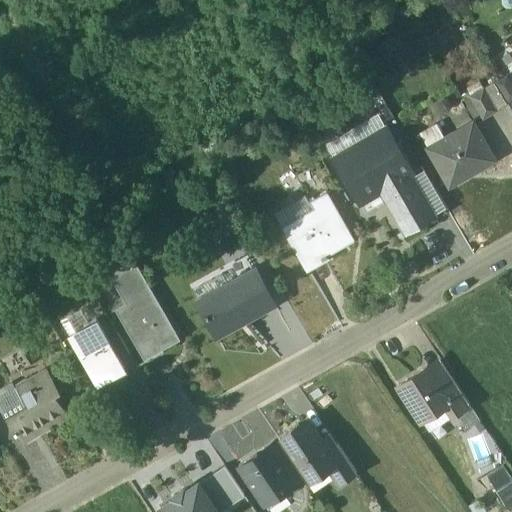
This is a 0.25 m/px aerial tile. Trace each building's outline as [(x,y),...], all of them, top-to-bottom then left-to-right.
[(377,50),(402,78),(421,62),(397,33),(377,50)] [(498,86),(509,103),(511,101),(511,87),(508,80),(498,86)] [(495,115),(483,93),(471,100),(483,122),(495,115)] [(472,126),(427,152),(449,190),(494,164),(472,126)] [(386,132),(367,143),(368,145),(336,163),(351,190),(359,185),(366,198),(391,184),(397,194),(387,200),(406,234),(435,217),(420,190),(386,132)] [(172,197),(183,194),(175,168),(163,172),(172,197)] [(430,185),(420,190),(438,222),(448,216),(430,185)] [(325,194),(308,203),(312,210),(280,228),(303,270),(352,242),(325,194)] [(20,271),(36,263),(27,245),(11,253),(20,271)] [(173,338),(132,265),(114,275),(130,303),(116,310),(142,356),(155,348),(173,338)] [(253,270),(196,302),(203,315),(202,316),(214,338),(273,306),(253,270)] [(103,337),(94,321),(68,337),(96,384),(100,382),(120,370),(122,368),(103,337)] [(137,366),(114,331),(103,337),(122,368),(120,370),(123,374),(137,366)] [(155,348),(142,356),(146,363),(159,355),(155,348)] [(123,374),(120,370),(100,382),(107,393),(127,381),(123,374)] [(438,388),(427,371),(398,390),(421,425),(448,407),(456,419),(469,410),(450,380),(438,388)] [(45,373),(28,383),(25,382),(16,387),(15,390),(14,391),(23,407),(6,417),(15,432),(13,433),(15,436),(17,435),(22,444),(49,428),(50,431),(53,429),(51,427),(65,419),(53,397),(57,394),(45,373)] [(12,385),(0,391),(0,406),(6,417),(23,407),(14,391),(15,390),(12,385)] [(307,428),(300,433),(298,430),(284,439),(286,442),(279,446),(301,479),(306,486),(328,472),(334,468),(326,456),(307,428)] [(301,479),(280,447),(269,454),(291,486),(301,479)] [(356,479),(336,449),(326,456),(334,468),(328,472),(340,490),(356,479)] [(291,486),(269,454),(269,455),(269,454),(258,462),(256,459),(238,472),(263,509),(264,509),(276,500),(293,488),(291,486)] [(229,511),(244,502),(224,473),(198,489),(213,511),(229,511)] [(511,511),(511,488),(503,474),(488,483),(504,511),(511,511)] [(213,511),(198,489),(185,498),(183,495),(172,502),(174,505),(163,511),(213,511)] [(276,500),(264,509),(266,511),(271,511),(280,506),(276,500)]
